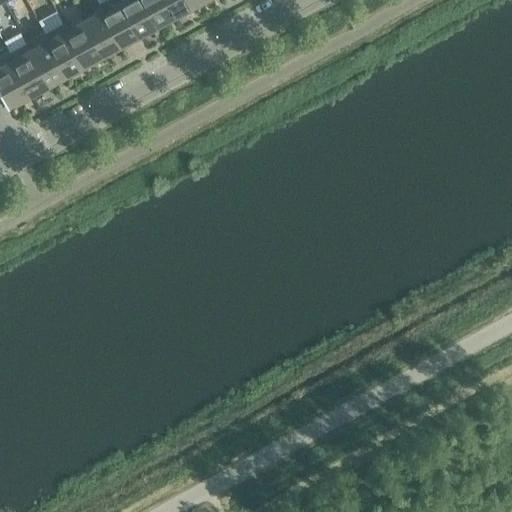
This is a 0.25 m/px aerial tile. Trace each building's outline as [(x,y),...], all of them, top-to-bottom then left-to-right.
[(138,32),(121,0),(103,0),(98,3),(101,10),(102,9),(120,42),(138,32)] [(121,0),(138,32),(157,22),(144,0),(121,0)] [(167,0),(144,0),(157,22),(174,12),(167,0)] [(191,0),(167,0),(174,12),(192,2),(191,0)] [(102,9),(101,10),(84,19),(102,51),(120,42),(102,9)] [(84,19),(68,28),(67,29),(84,61),(102,51),(84,19)] [(64,22),(45,32),(67,71),(84,61),(67,29),(68,28),(64,22)] [(67,71),(45,32),(27,42),(49,81),(67,71)] [(49,81),(27,42),(9,52),(31,91),(49,81)] [(31,91),(9,52),(0,56),(0,84),(9,106),(11,106),(9,102),(31,91)]
